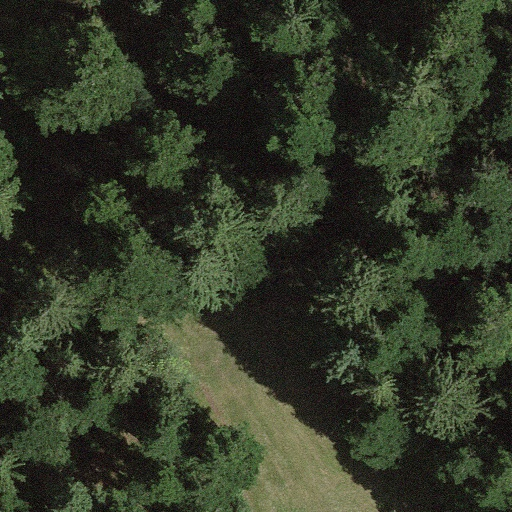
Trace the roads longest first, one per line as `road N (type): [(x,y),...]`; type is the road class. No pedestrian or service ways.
road 1 (track): [(0,241),(66,257),(241,355),(422,511)]
road 2 (track): [(241,355),(331,208),(362,131),(367,0)]
